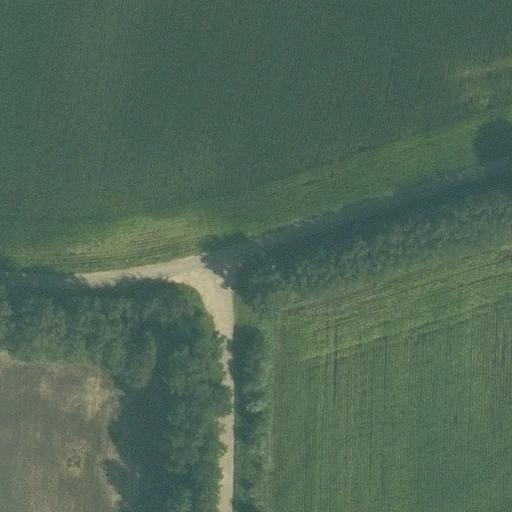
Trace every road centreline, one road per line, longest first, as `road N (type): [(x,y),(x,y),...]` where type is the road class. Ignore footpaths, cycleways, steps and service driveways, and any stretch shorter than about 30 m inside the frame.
road 1 (unclassified): [(0,278),(158,272),(297,238),(511,164)]
road 2 (track): [(234,511),(234,255)]
